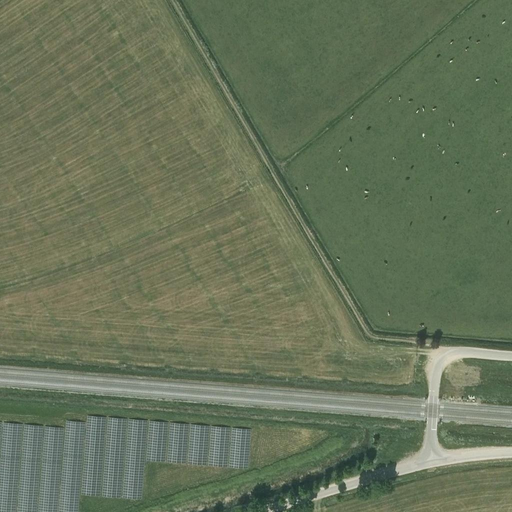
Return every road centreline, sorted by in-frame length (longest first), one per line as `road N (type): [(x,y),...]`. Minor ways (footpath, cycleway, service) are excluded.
road 1 (unclassified): [(428,464),(439,360),(455,352),(511,359)]
road 2 (unclassified): [(428,464),(268,511)]
